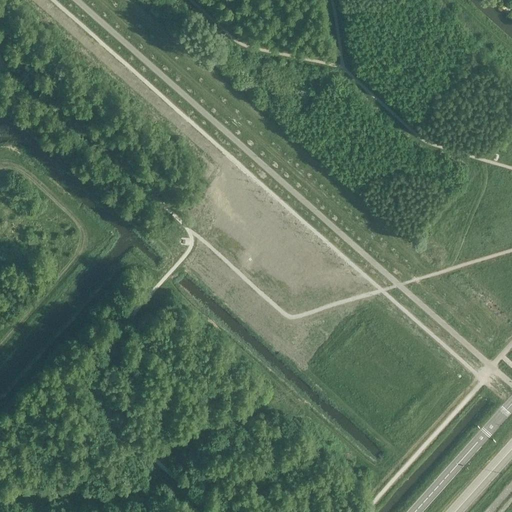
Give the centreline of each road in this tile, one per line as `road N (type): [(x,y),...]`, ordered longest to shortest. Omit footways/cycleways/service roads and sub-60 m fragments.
road 1 (unknown): [(96,0),(501,355)]
road 2 (secondary): [(415,511),(511,403)]
